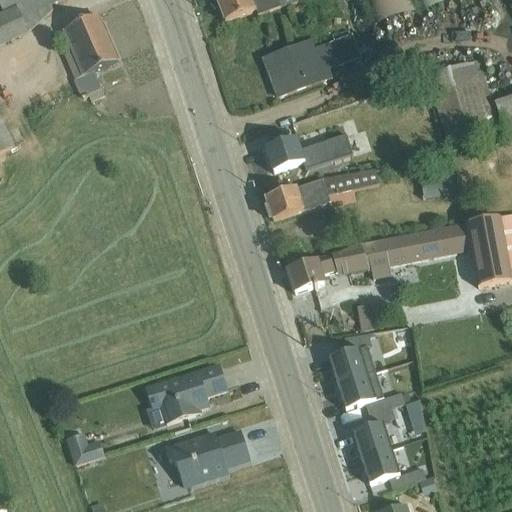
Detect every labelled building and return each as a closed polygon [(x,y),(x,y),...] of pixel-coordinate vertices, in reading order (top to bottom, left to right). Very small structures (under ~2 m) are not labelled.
[(0,0),(0,8),(3,15),(31,0),(0,0)] [(31,0),(3,15),(0,16),(0,49),(29,36),(53,13),(51,9),(69,0),(31,0)] [(215,0),(225,27),(256,15),(257,19),(281,10),(281,12),(311,0),(215,0)] [(367,0),(376,27),(416,15),(410,0),(367,0)] [(419,0),(424,14),(467,0),(419,0)] [(64,59),(82,101),(88,99),(91,106),(105,101),(94,76),(119,65),(98,20),(62,36),(71,55),(64,59)] [(352,39),(316,53),(313,45),(264,63),(279,102),(333,82),(330,74),(361,62),(352,39)] [(426,79),(448,149),(501,134),(479,63),(426,79)] [(505,136),(511,133),(511,101),(494,107),(505,136)] [(0,156),(15,150),(0,118),(0,156)] [(306,175),(354,160),(347,139),(325,146),(327,151),(317,154),(316,149),(301,154),(298,144),(266,154),(274,177),(304,168),(306,175)] [(273,225),(329,207),(330,213),(356,207),(354,195),(379,190),(376,172),(322,183),(323,184),(266,203),(273,225)] [(452,173),(419,179),(424,204),(459,197),(458,196),(452,173)] [(327,288),(324,280),(336,276),(338,281),(371,274),(373,285),(392,281),(390,271),(471,255),(478,292),(511,285),(511,281),(510,272),(511,271),(511,219),(361,248),(287,274),(295,299),(327,288)] [(376,334),(372,307),(357,310),(361,336),(376,334)] [(349,357),(367,351),(371,350),(368,339),(344,342),(349,357)] [(367,351),(349,357),(329,363),(337,389),(375,377),(367,351)] [(146,394),(152,414),(147,415),(152,432),(165,428),(165,430),(202,418),(201,415),(210,412),(207,402),(228,395),(220,370),(146,394)] [(375,377),(337,389),(346,415),(365,409),(383,403),(375,377)] [(383,403),(365,409),(369,420),(386,415),(392,413),(406,408),(402,397),(383,403)] [(418,437),(428,434),(421,402),(410,404),(418,437)] [(372,432),(383,428),(396,424),(392,413),(386,415),(369,420),(372,432)] [(383,428),(372,432),(353,438),(361,464),(391,454),(383,428)] [(218,445),(215,436),(165,452),(169,468),(177,472),(184,494),(229,479),(226,471),(250,464),(242,437),(218,445)] [(88,449),(85,438),(66,444),(74,471),(105,462),(100,445),(88,449)] [(391,454),(361,464),(370,490),(388,484),(400,480),(391,454)] [(400,480),(388,484),(392,495),(410,488),(427,483),(423,473),(400,480)] [(424,500),(439,495),(434,481),(419,486),(424,500)]
